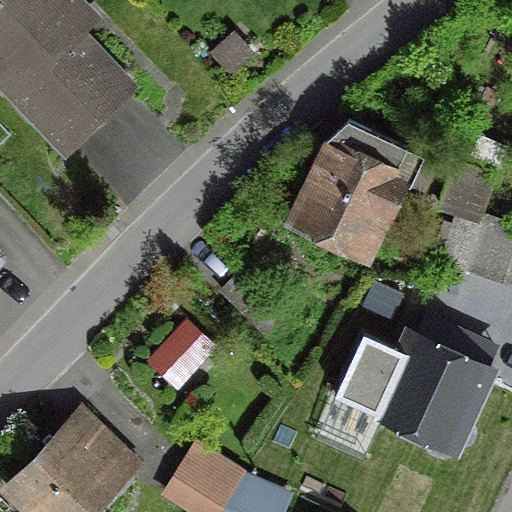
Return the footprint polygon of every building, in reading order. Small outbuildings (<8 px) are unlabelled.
[(0,0),(0,66),(3,70),(0,72),(0,86),(61,150),(126,87),(74,33),(89,19),(69,0),(0,0)] [(312,168),(288,218),(362,252),(395,181),(416,191),(430,161),(418,156),(418,154),(343,119),(319,141),(308,166),(312,168)] [(488,175),(453,163),(437,210),(472,222),(488,175)] [(511,224),(480,214),(461,271),(511,288),(511,224)] [(280,313),(235,269),(216,289),(261,333),(280,313)] [(419,314),(409,335),(406,334),(371,411),(447,446),(482,369),(480,368),(489,347),(419,314)] [(190,323),(170,362),(202,378),(222,339),(190,323)] [(82,511),(113,480),(130,461),(78,410),(3,485),(30,511),(82,511)] [(212,511),(224,493),(182,466),(166,492),(197,511),(212,511)] [(233,511),(275,511),(280,501),(246,485),(233,511)]
